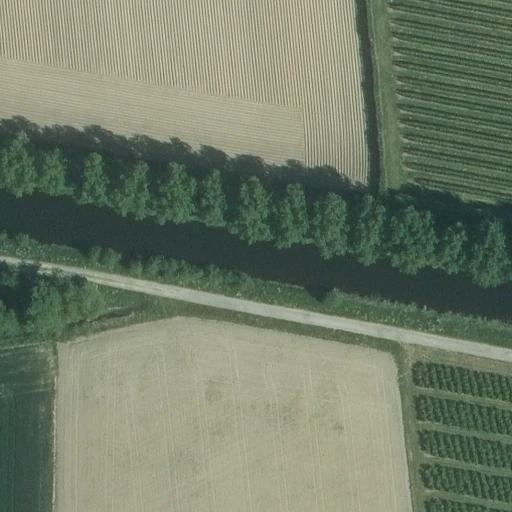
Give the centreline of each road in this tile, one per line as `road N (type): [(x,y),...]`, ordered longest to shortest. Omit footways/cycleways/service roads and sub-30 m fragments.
road 1 (track): [(0,262),(511,355)]
road 2 (track): [(511,242),(0,151)]
